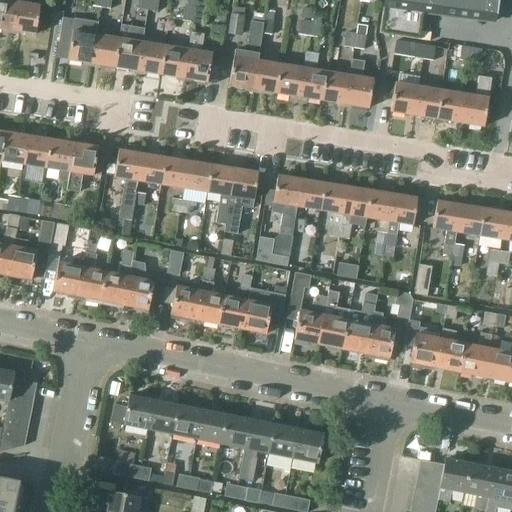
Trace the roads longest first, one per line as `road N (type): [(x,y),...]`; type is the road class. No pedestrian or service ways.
road 1 (residential): [(511,176),(173,123)]
road 2 (residential): [(392,400),(84,338)]
road 3 (residential): [(141,119),(0,96)]
road 4 (residential): [(56,477),(84,338)]
road 5 (residential): [(511,424),(392,400)]
